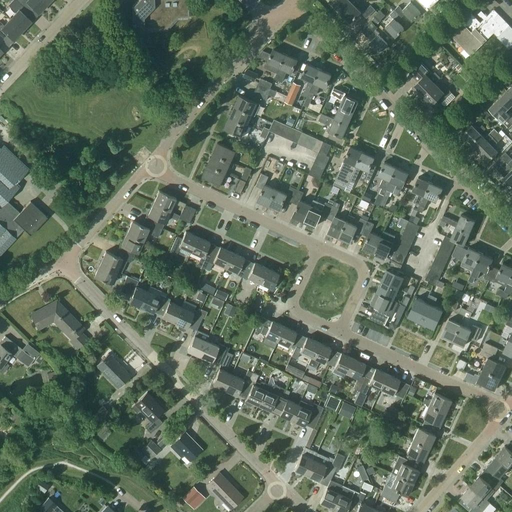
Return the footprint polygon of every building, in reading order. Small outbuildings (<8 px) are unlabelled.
[(16,13),(9,19),(22,31),(30,21),(25,16),(28,12),(15,0),(13,0),(8,6),(16,13)] [(38,13),(47,4),(43,0),(15,0),(28,12),(32,8),(38,13)] [(137,0),(132,7),(132,28),(139,34),(144,28),(155,28),(165,28),(176,17),(187,16),(188,5),(187,0),(137,0)] [(329,0),(328,1),(339,12),(350,0),(329,0)] [(350,0),(339,12),(349,23),(361,11),(356,5),(358,3),(357,1),(358,0),(350,0)] [(398,7),(394,11),(400,18),(405,14),(412,21),(421,11),(410,0),(401,10),(398,7)] [(511,28),(493,10),(480,23),(470,13),(474,10),(468,4),(459,13),(463,17),(447,32),(471,56),(493,33),(509,49),(511,45),(511,28)] [(371,5),(362,14),(367,18),(375,10),(371,5)] [(397,22),(400,18),(394,11),(390,15),(394,19),(385,27),(395,37),(403,29),(397,22)] [(376,15),(372,19),(376,24),(381,20),(376,15)] [(13,40),(22,31),(9,19),(4,25),(0,21),(0,34),(4,38),(7,34),(13,40)] [(365,39),(379,53),(387,45),(378,35),(379,34),(374,30),(376,27),(371,22),(362,31),(367,37),(365,39)] [(433,37),(426,43),(429,47),(436,41),(433,37)] [(265,67),(277,72),(285,54),(273,49),(265,67)] [(297,59),(285,54),(277,72),(278,73),(275,79),(282,82),(287,71),(291,73),(297,59)] [(412,87),(422,96),(434,83),(440,77),(435,72),(433,74),(421,62),(410,72),(419,81),(412,87)] [(302,95),(306,96),(319,69),(307,63),(301,77),(309,80),(302,95)] [(247,68),(243,76),(251,80),(255,72),(247,68)] [(331,74),(319,69),(306,96),(307,97),(312,99),(314,93),(316,94),(320,86),(325,88),(331,74)] [(290,91),(287,97),(294,100),(301,85),(294,82),(290,91)] [(255,89),(268,94),(271,89),(258,83),(255,89)] [(439,89),(434,83),(422,96),(431,105),(437,99),(441,103),(451,93),(443,85),(439,89)] [(332,90),(330,95),(342,100),(339,107),(352,113),(358,101),(344,95),(345,93),(334,87),(332,90)] [(239,94),(234,106),(254,115),(262,98),(266,100),(268,94),(255,89),(253,94),(254,94),(251,100),(239,94)] [(511,97),(507,92),(498,100),(507,109),(511,104),(511,97)] [(466,101),(460,95),(454,101),(460,107),(466,101)] [(511,113),(509,110),(507,112),(506,110),(507,109),(498,100),(489,108),(498,118),(508,128),(511,124),(511,113)] [(234,106),(229,117),(247,125),(251,114),(254,116),(254,115),(234,106)] [(339,107),(334,119),(347,125),(352,113),(339,107)] [(486,111),(481,116),(485,120),(490,115),(486,111)] [(342,137),(347,125),(334,119),(322,114),(319,120),(331,126),(328,131),(342,137)] [(241,136),(247,125),(229,117),(223,128),(241,136)] [(289,117),(286,124),(293,126),(295,120),(289,117)] [(269,130),(274,133),(279,122),(274,120),(269,129),(269,130)] [(274,133),(280,135),(285,124),(279,122),(274,133)] [(280,135),(285,138),(290,127),(285,124),(280,135)] [(482,125),(476,131),(471,125),(462,134),(470,143),(480,134),(486,129),(482,125)] [(285,138),(291,140),(296,129),(290,127),(285,138)] [(291,140),(296,143),(301,132),(296,129),(291,140)] [(470,143),(478,152),(498,133),(494,129),(484,139),(480,134),(470,143)] [(306,134),(301,132),(296,143),(302,145),(306,134)] [(502,137),(498,133),(478,152),(487,161),(496,152),(492,147),(502,137)] [(312,137),(306,134),(302,145),(307,148),(312,137)] [(317,139),(312,137),(307,148),(313,150),(317,139)] [(323,142),(317,139),(313,150),(318,153),(323,142)] [(234,163),(230,161),(235,151),(217,142),(212,154),(234,164),(234,163)] [(0,202),(18,185),(15,181),(27,168),(3,145),(1,147),(0,147),(0,202)] [(344,160),(340,169),(346,172),(340,184),(347,187),(350,180),(362,152),(350,147),(344,160)] [(374,157),(362,152),(350,180),(354,182),(361,168),(367,170),(364,178),(369,181),(376,166),(371,164),(374,157)] [(511,159),(505,152),(500,157),(511,168),(511,159)] [(318,153),(316,158),(326,163),(329,157),(318,153)] [(212,154),(207,164),(225,172),(228,166),(232,168),(234,164),(212,154)] [(271,155),(265,169),(272,172),(278,158),(271,155)] [(511,168),(500,157),(492,165),(497,170),(504,177),(511,185),(511,168)] [(324,168),(326,163),(316,158),(313,163),(324,168)] [(380,193),(384,195),(396,167),(384,162),(378,175),(383,178),(379,187),(382,188),(380,193)] [(313,163),(311,169),(321,174),(324,168),(313,163)] [(219,184),(225,172),(207,164),(202,176),(219,184)] [(244,172),(249,174),(252,169),(246,166),(244,172)] [(396,167),(384,195),(379,206),(384,208),(391,192),(393,193),(397,184),(402,186),(408,172),(396,167)] [(319,179),(321,174),(311,169),(308,174),(319,179)] [(249,174),(244,172),(241,177),(247,180),(249,174)] [(257,201),(268,206),(275,189),(265,185),(268,177),(261,174),(256,186),(263,189),(257,201)] [(413,209),(417,210),(430,182),(418,177),(412,190),(418,193),(413,202),(416,203),(413,209)] [(246,182),(241,179),(235,190),(241,193),(246,182)] [(442,187),(430,182),(417,210),(422,213),(428,198),(436,201),(442,187)] [(0,248),(10,255),(20,248),(23,250),(42,235),(48,229),(44,226),(54,207),(25,185),(13,196),(11,195),(0,206),(0,248)] [(286,194),(275,189),(268,206),(279,211),(285,199),(291,202),(296,189),(290,186),(286,194)] [(292,216),(303,221),(311,205),(300,200),(304,192),(296,189),(291,202),(297,205),(292,216)] [(158,190),(155,196),(154,195),(151,202),(172,212),(176,201),(182,204),(185,198),(170,191),(168,195),(158,190)] [(365,193),(362,198),(370,201),(372,197),(365,193)] [(362,199),(359,205),(366,209),(369,203),(362,199)] [(162,228),(164,223),(166,224),(172,212),(151,202),(148,209),(149,210),(144,220),(162,228)] [(320,215),(326,218),(332,205),(325,202),(321,210),(311,205),(303,221),(315,226),(320,215)] [(332,205),(326,218),(332,221),(327,232),(338,237),(346,221),(335,216),(339,208),(340,204),(334,202),(332,205)] [(178,218),(184,220),(190,207),(185,204),(178,218)] [(189,223),(195,209),(190,207),(184,220),(189,223)] [(449,218),(447,222),(451,224),(455,226),(469,233),(475,221),(461,214),(457,222),(449,218)] [(355,231),(361,233),(367,221),(361,218),(360,218),(356,226),(346,221),(338,237),(350,242),(355,231)] [(143,241),(145,242),(149,234),(161,239),(165,230),(162,228),(144,220),(142,225),(130,220),(127,228),(128,228),(126,233),(143,241)] [(408,220),(406,226),(417,231),(419,225),(417,224),(413,222),(408,220)] [(362,248),(373,253),(381,237),(370,232),(374,224),(368,221),(367,221),(361,233),(367,236),(362,248)] [(451,224),(449,228),(453,230),(450,238),(456,241),(464,244),(469,233),(455,226),(451,224)] [(406,226),(403,231),(414,236),(417,231),(406,226)] [(381,237),(373,253),(384,258),(392,242),(394,236),(389,233),(384,231),(381,237)] [(414,236),(403,231),(401,237),(412,242),(414,236)] [(122,240),(118,250),(133,257),(135,258),(143,241),(126,233),(125,232),(121,240),(122,240)] [(180,247),(190,251),(197,236),(187,232),(184,239),(177,236),(169,252),(177,255),(180,247)] [(206,261),(213,245),(208,243),(209,242),(197,236),(190,251),(201,256),(197,266),(203,268),(206,261)] [(445,236),(442,241),(453,246),(456,241),(450,238),(445,236)] [(401,237),(398,243),(409,247),(412,242),(401,237)] [(442,241),(440,247),(451,252),(453,246),(442,241)] [(409,247),(398,243),(396,248),(407,253),(409,247)] [(457,244),(452,255),(463,261),(461,265),(473,271),(481,252),(469,247),(468,249),(457,244)] [(213,261),(224,267),(231,252),(219,246),(218,247),(213,245),(206,261),(212,263),(213,261)] [(440,247),(437,252),(448,257),(451,252),(440,247)] [(396,248),(393,254),(404,259),(407,253),(396,248)] [(104,250),(100,258),(101,258),(99,263),(121,273),(127,260),(131,262),(133,257),(118,250),(115,255),(104,250)] [(235,274),(241,276),(248,260),(243,258),(244,257),(231,252),(224,267),(236,272),(235,274)] [(446,263),(448,257),(437,252),(435,258),(446,263)] [(484,277),(489,279),(494,267),(490,265),(493,258),(481,252),(473,271),(470,276),(477,279),(481,269),(486,271),(484,277)] [(402,264),(404,259),(393,254),(391,259),(402,264)] [(435,258),(432,263),(443,268),(446,263),(435,258)] [(247,277),(259,282),(266,267),(253,261),(253,263),(248,260),(241,276),(246,279),(247,277)] [(392,260),(390,264),(400,269),(402,265),(392,260)] [(497,276),(508,282),(511,273),(511,266),(503,262),(499,270),(494,267),(489,279),(494,282),(497,276)] [(432,263),(430,269),(441,274),(443,268),(432,263)] [(386,269),(381,281),(398,288),(403,277),(404,273),(399,271),(389,266),(387,270),(386,269)] [(278,272),(266,267),(259,282),(268,286),(266,290),(275,293),(281,280),(275,277),(278,272)] [(430,269),(427,274),(438,279),(441,274),(430,269)] [(438,280),(438,279),(427,274),(425,280),(436,285),(438,280)] [(129,301),(141,307),(148,291),(136,286),(138,281),(126,275),(119,291),(131,296),(129,301)] [(174,279),(172,285),(178,287),(180,281),(174,279)] [(381,281),(376,292),(393,300),(398,288),(381,281)] [(404,288),(403,290),(408,292),(411,294),(415,287),(411,285),(409,288),(406,287),(404,288)] [(223,292),(217,289),(214,295),(220,298),(223,292)] [(148,291),(141,307),(153,312),(154,310),(158,312),(166,296),(161,294),(160,297),(148,291)] [(199,292),(196,298),(204,302),(207,295),(199,292)] [(389,315),(391,316),(398,302),(393,300),(376,292),(370,303),(376,306),(370,319),(384,325),(389,315)] [(416,297),(408,316),(434,328),(443,309),(434,305),(437,298),(429,294),(425,301),(416,297)] [(454,294),(448,308),(455,311),(461,297),(454,294)] [(174,322),(181,307),(169,301),(170,298),(166,296),(158,312),(163,314),(162,316),(174,322)] [(80,331),(83,328),(56,300),(31,314),(39,329),(53,321),(71,339),(70,341),(77,348),(87,338),(80,331)] [(511,304),(508,303),(503,315),(508,318),(511,309),(511,304)] [(228,312),(235,313),(237,306),(230,304),(228,312)] [(181,307),(174,322),(179,324),(178,326),(178,328),(182,330),(185,329),(185,328),(186,325),(196,330),(203,314),(194,309),(193,312),(181,307)] [(264,335),(276,341),(284,326),(271,320),(271,321),(261,316),(254,330),(264,335)] [(441,336),(452,341),(460,324),(449,319),(441,336)] [(392,321),(389,327),(396,329),(398,323),(392,321)] [(473,324),(471,329),(460,324),(452,341),(463,346),(467,337),(476,341),(482,328),(473,324)] [(284,326),(276,341),(288,347),(288,346),(294,348),(300,335),(295,332),(296,331),(284,326)] [(194,334),(187,350),(198,356),(206,340),(202,338),(204,334),(200,332),(198,336),(194,334)] [(300,352),(311,357),(318,342),(306,336),(305,337),(300,335),(294,348),(291,356),(297,359),(300,352)] [(0,370),(2,373),(9,365),(5,362),(11,353),(16,356),(28,366),(34,358),(22,349),(5,336),(0,342),(0,370)] [(511,354),(511,340),(508,339),(503,350),(511,354)] [(206,340),(198,356),(211,361),(211,360),(216,362),(224,345),(219,343),(218,346),(206,340)] [(308,364),(306,368),(314,371),(316,367),(319,361),(323,363),(323,362),(328,364),(335,351),(329,348),(330,347),(318,342),(311,357),(308,364)] [(485,342),(482,348),(495,354),(498,348),(485,342)] [(228,347),(224,345),(216,362),(220,364),(228,347)] [(495,354),(482,348),(480,353),(488,357),(482,369),(500,378),(506,365),(492,359),(495,354)] [(333,367),(345,373),(353,357),(340,352),(339,353),(335,351),(328,364),(333,366),(333,367)] [(108,353),(96,365),(118,388),(130,376),(108,353)] [(353,387),(358,390),(369,366),(364,364),(364,363),(353,357),(345,373),(357,378),(353,387)] [(468,363),(463,360),(459,358),(456,366),(464,370),(468,363)] [(365,393),(369,384),(380,389),(387,373),(374,368),(369,366),(358,390),(365,393)] [(61,367),(58,371),(67,380),(72,375),(68,372),(67,372),(61,367)] [(211,384),(224,389),(231,374),(218,368),(211,384)] [(494,390),(500,378),(482,369),(479,375),(475,373),(474,375),(467,372),(464,379),(478,386),(480,383),(494,390)] [(242,379),(231,374),(224,389),(235,395),(236,393),(241,395),(252,372),(247,370),(242,379)] [(252,402),(257,404),(266,384),(262,382),(261,383),(259,386),(254,384),(258,375),(252,372),(241,395),(245,397),(244,401),(244,403),(249,405),(251,404),(252,403),(252,402)] [(387,373),(380,389),(391,394),(392,394),(402,399),(409,385),(398,380),(398,379),(387,373)] [(272,386),(266,384),(257,404),(262,407),(261,409),(262,411),(266,413),(268,412),(268,411),(273,413),(275,410),(284,389),(273,384),(272,386)] [(328,391),(334,394),(338,386),(331,384),(328,391)] [(139,410),(150,422),(146,426),(151,432),(162,421),(157,415),(163,409),(146,392),(131,407),(137,412),(139,410)] [(423,402),(428,404),(427,405),(444,413),(450,400),(434,392),(430,400),(425,398),(423,402)] [(275,410),(273,413),(278,415),(279,414),(291,420),(298,404),(286,398),(287,396),(282,394),(275,410)] [(299,404),(298,404),(291,420),(303,425),(303,424),(308,426),(315,409),(320,411),(322,407),(313,403),(312,405),(300,400),(299,404)] [(355,407),(343,401),(340,408),(352,413),(355,407)] [(424,418),(422,423),(437,431),(442,420),(441,419),(444,413),(427,405),(422,417),(424,418)] [(98,420),(108,411),(103,406),(93,415),(98,420)] [(320,411),(315,409),(308,426),(312,427),(320,411)] [(24,420),(14,412),(10,418),(20,426),(24,420)] [(396,414),(391,412),(387,419),(393,421),(396,414)] [(417,427),(412,439),(428,447),(431,441),(432,442),(437,431),(422,423),(420,428),(417,427)] [(184,456),(189,461),(201,449),(184,431),(169,446),(181,458),(184,456)] [(425,454),(428,447),(412,439),(406,452),(408,453),(406,458),(421,466),(426,454),(425,454)] [(145,454),(155,444),(151,440),(141,450),(145,454)] [(504,445),(495,456),(507,466),(511,462),(511,443),(508,441),(504,445)] [(149,459),(160,449),(155,444),(145,454),(149,459)] [(293,469),(293,470),(294,472),(297,474),(299,473),(300,472),(305,474),(316,451),(304,446),(300,453),(293,469)] [(316,451),(305,474),(317,480),(323,483),(334,459),(329,457),(316,451)] [(325,487),(318,502),(331,507),(341,485),(329,479),(334,470),(338,472),(345,456),(337,452),(334,459),(323,483),(326,485),(325,487)] [(364,452),(361,460),(371,464),(375,456),(364,452)] [(399,455),(390,472),(395,475),(412,482),(415,476),(416,477),(421,466),(406,458),(399,455)] [(486,466),(482,470),(489,476),(499,484),(503,480),(499,476),(507,466),(495,456),(486,466)] [(478,474),(469,485),(485,499),(499,484),(489,476),(482,470),(479,474),(478,474)] [(219,472),(206,484),(229,509),(242,496),(219,472)] [(406,495),(412,482),(395,475),(389,487),(383,484),(378,495),(394,502),(399,492),(406,495)] [(49,485),(41,480),(36,487),(44,492),(49,485)] [(341,485),(331,507),(340,511),(343,511),(344,511),(345,511),(350,511),(359,494),(355,492),(353,494),(347,491),(348,488),(341,485)] [(485,499),(469,485),(460,495),(456,499),(470,511),(479,511),(488,502),(485,499)] [(200,492),(194,486),(183,497),(189,503),(200,492)] [(359,494),(350,511),(368,511),(371,508),(361,503),(364,496),(359,494)] [(49,497),(39,508),(43,511),(64,511),(57,505),(49,497)]
